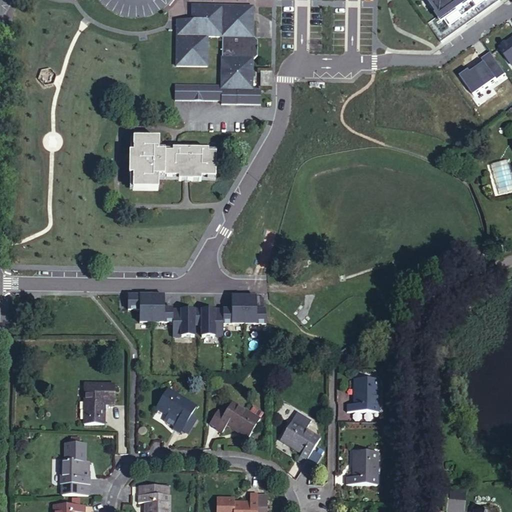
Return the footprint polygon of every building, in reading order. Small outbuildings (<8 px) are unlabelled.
[(427,22),(441,41),(498,0),(427,0),(437,15),(427,22)] [(207,39),(215,39),(224,39),(254,39),(254,9),(193,8),(193,23),(207,23),(207,39)] [(207,23),(193,23),(189,22),(186,23),(180,22),(178,22),(178,69),(207,70),(207,39),(207,23)] [(254,39),(224,39),(221,90),(221,91),(252,91),(253,60),(258,56),(258,43),(254,39)] [(511,40),(499,50),(511,67),(511,40)] [(505,75),(490,53),(481,60),(484,64),(471,74),(469,72),(460,78),(474,97),(505,75)] [(261,73),(260,86),(270,86),(270,73),(261,73)] [(261,110),(261,94),(221,94),(221,91),(221,90),(175,90),(175,105),(221,106),(221,109),(261,110)] [(134,177),(133,191),(159,192),(160,179),(180,179),(180,183),(202,183),(203,179),(216,179),(217,154),(209,154),(209,150),(173,149),(172,154),(160,153),(160,140),(134,140),(133,154),(129,155),(129,177),(134,177)] [(505,175),(486,178),(490,209),(509,207),(505,175)] [(164,310),(164,297),(127,296),(127,309),(139,309),(138,322),(172,323),(172,310),(164,310)] [(230,312),(222,312),(222,326),(243,326),(243,299),(230,299),(230,312)] [(256,312),(256,299),(243,299),(243,326),(264,325),(264,312),(256,312)] [(47,301),(31,300),(31,311),(46,311),(47,301)] [(194,311),(172,312),(172,338),(194,338),(194,311)] [(222,326),(222,312),(200,311),(200,338),(222,338),(222,326)] [(358,405),(349,405),(348,413),(379,414),(380,380),(357,380),(357,391),(359,391),(358,405)] [(111,403),(111,384),(81,384),(80,424),(100,425),(101,403),(111,403)] [(177,438),(195,412),(167,393),(157,407),(169,416),(167,418),(176,424),(171,433),(177,438)] [(232,401),(213,427),(220,432),(225,425),(234,432),(236,430),(246,437),(258,422),(232,401)] [(297,415),(292,422),(303,430),(308,423),(297,415)] [(301,466),(319,442),(303,430),(292,422),(281,437),(292,445),(290,447),(300,455),(295,461),(301,466)] [(52,486),(83,487),(83,480),(73,479),(73,465),(76,464),(77,447),(71,446),(63,446),(57,446),(56,462),(53,462),(52,486)] [(356,485),(347,485),(346,492),(378,493),(379,459),(355,459),(354,470),(357,471),(356,485)] [(169,511),(171,485),(140,485),(139,503),(150,502),(149,511),(169,511)] [(255,504),(255,502),(248,503),(247,511),(231,511),(232,508),(216,508),(215,511),(265,511),(266,504),(255,504)]
